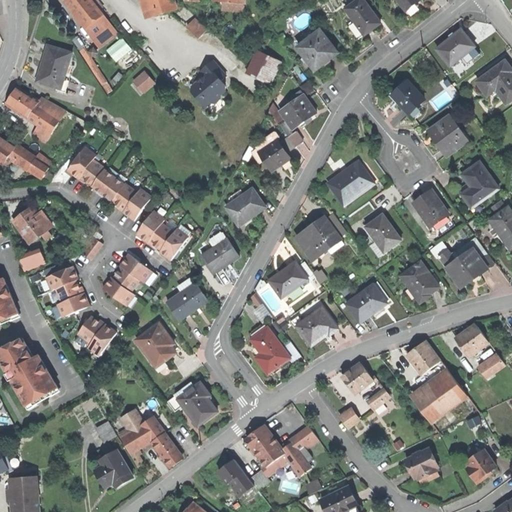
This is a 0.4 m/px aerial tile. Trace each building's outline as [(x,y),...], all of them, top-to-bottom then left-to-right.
[(68,0),(87,26),(94,21),(102,15),(97,8),(91,1),(90,0),(68,0)] [(97,0),(91,0),(91,1),(97,8),(101,5),(97,0)] [(149,0),(155,17),(179,9),(176,0),(149,0)] [(358,0),(346,9),(365,35),(372,30),(381,23),(363,0),(358,0)] [(398,0),(406,11),(417,2),(416,1),(417,0),(398,0)] [(244,11),(245,4),(223,2),(223,9),(244,11)] [(109,24),(102,15),(94,21),(100,31),(109,24)] [(195,18),(187,25),(199,37),(207,29),(195,18)] [(100,31),(94,21),(87,26),(94,35),(100,31)] [(303,34),(308,41),(321,31),(315,24),(303,34)] [(448,41),(437,50),(451,67),(461,58),(470,52),(476,47),(462,30),(448,41)] [(298,48),(316,71),(326,62),(338,53),(321,31),(308,41),(298,48)] [(106,48),(115,61),(132,49),(124,36),(106,48)] [(37,81),(61,89),(64,79),(72,53),(49,46),(45,61),(43,60),(41,68),(37,81)] [(247,73),(270,84),(280,62),(258,51),(247,73)] [(474,57),(470,52),(461,58),(465,63),(474,57)] [(213,61),(201,71),(205,76),(202,79),(203,81),(201,83),(199,84),(196,84),(192,87),(192,90),(201,101),(206,97),(212,104),(214,103),(220,97),(220,94),(225,90),(225,86),(221,81),(226,76),(213,61)] [(511,70),(506,62),(478,82),(485,92),(494,86),(507,104),(511,100),(511,73),(511,72),(511,70)] [(133,81),(143,93),(155,83),(145,71),(133,81)] [(408,82),(393,96),(401,105),(410,114),(416,109),(425,101),(408,82)] [(13,96),(7,104),(28,118),(39,101),(35,99),(18,87),(13,96)] [(308,96),(317,108),(321,105),(312,93),(308,96)] [(281,111),(293,129),(304,122),(317,113),(305,95),(281,111)] [(41,99),(39,101),(28,118),(39,125),(50,133),(51,133),(66,112),(43,96),(41,99)] [(421,114),(416,109),(410,114),(415,120),(421,114)] [(450,117),(430,131),(438,143),(447,156),(468,142),(450,117)] [(45,142),(50,133),(39,125),(33,134),(45,142)] [(289,138),(296,148),(303,143),(296,132),(289,138)] [(0,162),(4,165),(4,164),(10,156),(16,148),(15,148),(0,137),(0,162)] [(258,147),(261,152),(271,144),(269,140),(258,147)] [(261,152),(260,152),(272,171),(281,165),(290,159),(278,140),(271,144),(261,152)] [(359,145),(364,166),(362,167),(375,184),(387,176),(374,159),(370,142),(359,145)] [(18,143),(15,148),(16,148),(10,156),(14,158),(30,169),(36,159),(37,158),(18,143)] [(85,147),(68,170),(85,183),(86,181),(98,190),(97,192),(106,198),(108,198),(119,206),(118,208),(135,220),(152,198),(141,189),(138,192),(126,183),(125,184),(106,169),(107,168),(94,159),(96,156),(85,147)] [(14,158),(10,156),(4,164),(8,166),(14,158)] [(49,167),(36,159),(30,169),(43,177),(49,167)] [(467,172),(463,175),(468,183),(459,190),(470,206),(480,199),(482,202),(499,190),(480,163),(467,172)] [(343,173),(329,184),(345,206),(375,184),(362,167),(361,165),(350,173),(345,176),(343,173)] [(227,208),(240,226),(253,217),(266,208),(253,190),(245,196),(233,203),(227,208)] [(230,198),(233,203),(245,196),(241,190),(230,198)] [(422,198),(415,204),(431,227),(448,215),(432,191),(422,198)] [(511,211),(509,207),(490,220),(500,233),(501,232),(511,247),(511,211)] [(15,222),(30,242),(41,234),(47,230),(52,226),(41,212),(38,215),(33,209),(23,216),(15,222)] [(154,211),(137,234),(154,247),(155,245),(162,250),(160,252),(172,260),(189,237),(177,229),(175,232),(163,223),(165,220),(154,211)] [(383,215),(367,228),(385,253),(402,240),(399,237),(391,225),(383,215)] [(310,231),(298,240),(314,261),(329,249),(341,240),(325,218),(316,225),(317,226),(310,231)] [(92,236),(97,240),(100,235),(95,231),(92,236)] [(212,242),(215,248),(228,239),(224,234),(212,242)] [(79,253),(90,260),(101,244),(91,236),(79,253)] [(457,251),(462,258),(474,249),(487,268),(495,263),(476,237),(457,251)] [(203,256),(214,274),(223,268),(222,266),(226,264),(229,262),(230,263),(239,257),(228,239),(215,248),(203,256)] [(344,244),(341,240),(329,249),(332,253),(344,244)] [(457,262),(448,268),(462,287),(474,279),(480,274),(481,275),(489,270),(487,268),(474,249),(462,258),(457,262)] [(21,260),(25,270),(45,261),(40,251),(21,260)] [(440,258),(448,268),(457,262),(449,251),(440,258)] [(152,271),(129,254),(117,271),(118,272),(114,278),(112,277),(103,289),(126,306),(135,294),(132,292),(141,280),(144,282),(152,271)] [(422,262),(402,277),(411,289),(417,297),(422,303),(429,298),(432,296),(431,294),(441,287),(422,262)] [(282,274),(270,283),(282,299),(289,293),(299,286),(308,280),(296,263),(284,271),(281,273),(282,274)] [(64,317),(90,306),(82,286),(80,287),(77,279),(79,279),(73,266),(47,277),(52,290),(56,288),(62,302),(58,304),(64,317)] [(0,322),(19,314),(5,278),(0,280),(0,322)] [(180,287),(183,292),(197,283),(193,278),(180,287)] [(168,303),(179,320),(192,312),(192,311),(195,308),(199,306),(200,307),(209,301),(197,283),(183,292),(168,303)] [(340,289),(345,296),(351,291),(346,285),(340,289)] [(375,285),(348,304),(361,323),(373,315),(388,304),(375,285)] [(302,290),(299,286),(289,293),(292,297),(302,290)] [(414,299),(417,297),(411,289),(408,291),(414,299)] [(303,322),(298,326),(298,327),(311,344),(321,337),(328,332),(331,335),(339,329),(323,308),(303,322)] [(91,316),(78,334),(91,344),(88,347),(100,355),(117,333),(100,320),(99,321),(91,316)] [(279,331),(289,326),(284,316),(275,321),(279,331)] [(296,329),(298,327),(298,326),(303,322),(299,316),(291,322),(296,329)] [(137,340),(157,368),(177,353),(172,347),(175,345),(170,337),(160,323),(137,340)] [(466,331),(457,338),(470,357),(489,343),(476,324),(466,331)] [(268,328),(252,340),(263,354),(258,358),(262,364),(270,374),(291,358),(268,328)] [(11,345),(0,351),(0,358),(9,373),(11,372),(15,378),(12,380),(30,409),(39,404),(37,401),(59,388),(40,354),(35,357),(23,338),(11,345)] [(417,350),(408,356),(422,375),(424,374),(431,369),(437,365),(441,362),(440,361),(426,343),(417,350)] [(480,369),(487,379),(506,365),(499,355),(480,369)] [(442,360),(440,361),(441,362),(437,365),(446,378),(451,374),(442,360)] [(352,371),(344,378),(356,394),(374,381),(374,380),(373,379),(362,364),(352,371)] [(456,380),(451,374),(446,378),(437,385),(442,391),(456,381),(456,380)] [(468,397),(456,381),(442,391),(444,395),(434,403),(427,392),(415,401),(432,424),(444,415),(461,402),(468,397)] [(195,388),(179,400),(184,406),(199,426),(219,412),(208,398),(211,396),(207,389),(202,383),(195,388)] [(177,396),(179,400),(195,388),(192,384),(177,396)] [(444,395),(442,391),(437,385),(427,392),(434,403),(444,395)] [(385,391),(378,396),(383,403),(390,397),(385,391)] [(176,412),(184,406),(179,400),(177,396),(168,402),(176,412)] [(370,403),(375,409),(383,403),(378,396),(370,403)] [(479,412),(468,397),(461,402),(473,417),(479,412)] [(122,438),(131,453),(136,450),(143,445),(142,444),(151,438),(153,441),(165,434),(153,417),(143,423),(134,409),(122,417),(132,432),(122,438)] [(341,418),(348,429),(360,420),(352,410),(341,418)] [(451,425),(444,415),(432,424),(439,434),(451,425)] [(97,429),(101,436),(114,428),(109,421),(97,429)] [(255,434),(248,440),(262,459),(280,446),(266,427),(255,434)] [(310,427),(298,437),(307,449),(319,440),(310,427)] [(101,436),(105,443),(118,435),(114,428),(101,436)] [(183,457),(165,434),(153,441),(171,466),(177,461),(183,457)] [(287,447),(283,450),(286,454),(268,467),(263,470),(269,477),(286,465),(287,468),(292,464),(302,477),(306,474),(307,475),(308,474),(307,473),(312,469),(309,465),(313,462),(314,458),(307,449),(298,437),(286,445),(287,447)] [(283,450),(280,446),(262,459),(268,467),(286,454),(283,450)] [(431,449),(407,461),(413,473),(416,479),(419,477),(437,469),(440,467),(431,449)] [(118,450),(105,457),(110,466),(98,473),(106,487),(115,482),(118,487),(126,483),(134,478),(118,450)] [(139,467),(145,463),(136,450),(131,453),(139,467)] [(485,450),(468,462),(471,467),(475,473),(472,475),(474,479),(478,484),(487,477),(486,476),(492,472),(498,468),(485,450)] [(242,497),(256,487),(250,479),(236,460),(220,472),(226,480),(227,479),(230,483),(231,483),(242,497)] [(439,473),(437,469),(419,477),(421,481),(439,473)] [(271,482),(269,477),(263,470),(250,479),(256,487),(259,491),(271,482)] [(40,511),(38,477),(12,479),(15,501),(14,501),(14,511),(40,511)] [(313,495),(324,490),(320,482),(309,487),(313,495)] [(349,487),(322,500),(327,511),(348,511),(349,510),(358,506),(349,487)] [(510,506),(501,511),(511,511),(511,500),(508,503),(510,506)] [(186,511),(205,511),(194,503),(186,511)] [(496,511),(501,511),(510,506),(508,503),(501,508),(496,511)]
